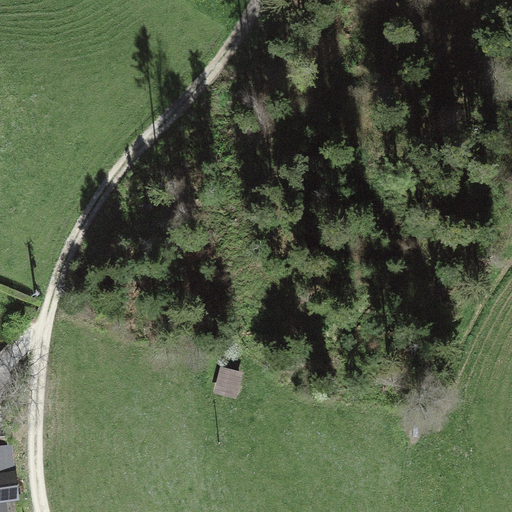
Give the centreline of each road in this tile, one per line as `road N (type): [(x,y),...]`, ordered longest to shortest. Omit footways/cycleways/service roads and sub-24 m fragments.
road 1 (unclassified): [(258,0),(216,61),(104,184),(67,250),(36,411),(39,511)]
road 2 (track): [(511,272),(443,404),(432,442)]
